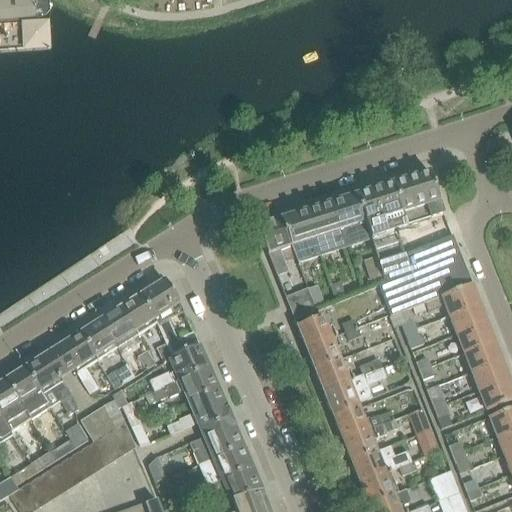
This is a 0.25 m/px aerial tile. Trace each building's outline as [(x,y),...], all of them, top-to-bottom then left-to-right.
[(0,0),(0,21),(39,19),(47,8),(35,0),(0,0)] [(276,117),(327,107),(322,87),(272,98),(276,117)] [(386,186),(356,196),(370,239),(395,232),(400,230),(415,225),(443,216),(429,172),(401,181),(386,186)] [(370,240),(370,239),(356,196),(330,204),(344,249),(370,240)] [(330,204),(306,212),(320,257),(344,249),(330,204)] [(306,212),(280,221),(291,249),(298,264),(320,257),(306,212)] [(283,251),(291,249),(280,221),(257,228),(276,276),(290,270),(283,251)] [(395,232),(370,239),(370,240),(374,253),(376,258),(380,270),(381,273),(383,279),(407,270),(395,232)] [(385,283),(377,286),(389,317),(408,309),(412,308),(423,304),(423,303),(470,284),(457,250),(407,270),(383,279),(384,282),(385,283)] [(380,270),(368,274),(369,277),(372,286),(384,282),(381,274),(381,273),(380,270)] [(173,359),(198,347),(193,335),(177,342),(172,331),(173,330),(169,321),(167,321),(166,318),(173,313),(174,314),(174,313),(172,310),(179,305),(170,290),(166,284),(164,281),(152,289),(142,295),(141,296),(158,324),(167,346),(173,359)] [(330,285),(333,296),(344,293),(341,282),(330,285)] [(470,284),(423,303),(427,313),(445,306),(449,317),(479,306),(470,284)] [(318,287),(309,290),(315,306),(323,304),(318,287)] [(294,321),(295,321),(316,313),(307,290),(285,299),(294,321)] [(158,324),(141,296),(121,309),(138,337),(158,324)] [(423,304),(412,308),(414,315),(425,311),(423,304)] [(457,336),(486,325),(479,306),(449,317),(457,336)] [(121,309),(100,322),(118,350),(122,356),(142,344),(138,337),(121,309)] [(401,327),(404,335),(417,330),(408,309),(389,317),(394,330),(401,327)] [(297,328),(305,350),(336,337),(332,328),(327,329),(323,318),(298,328),(297,328)] [(118,350),(100,322),(98,323),(89,329),(80,335),(98,362),(118,350)] [(345,333),(356,329),(354,322),(351,323),(343,326),(345,333)] [(494,344),(486,325),(457,336),(464,355),(494,344)] [(360,338),(356,329),(345,333),(349,342),(351,342),(360,338)] [(417,330),(404,335),(410,350),(424,344),(421,337),(420,337),(417,330)] [(98,362),(80,335),(79,336),(69,342),(53,352),(68,377),(74,373),(76,376),(98,362)] [(305,350),(314,371),(340,360),(335,350),(340,348),(336,337),(305,350)] [(501,363),(494,344),(464,355),(471,374),(501,363)] [(167,346),(164,348),(157,351),(163,364),(170,361),(173,359),(167,346)] [(155,394),(179,382),(208,370),(198,347),(173,359),(170,361),(176,374),(171,377),(170,374),(150,383),(155,394)] [(26,369),(25,369),(51,411),(63,404),(71,417),(77,413),(78,406),(61,381),(68,377),(53,352),(46,356),(36,363),(26,369)] [(138,359),(146,372),(148,370),(156,366),(147,352),(138,359)] [(415,364),(419,373),(432,368),(428,359),(415,364)] [(340,360),(314,371),(323,393),(353,381),(349,370),(344,372),(340,360)] [(362,377),(381,369),(378,361),(359,369),(362,377)] [(471,374),(479,394),(509,382),(501,363),(471,374)] [(419,373),(422,382),(435,377),(432,368),(419,373)] [(16,375),(6,382),(23,409),(31,423),(51,411),(25,369),(16,375)] [(353,381),(323,393),(332,418),(358,407),(357,405),(362,403),(371,399),(367,389),(366,386),(385,378),(381,369),(362,377),(353,381)] [(185,395),(189,405),(218,392),(208,370),(179,382),(155,394),(144,398),(149,409),(170,399),(171,401),(185,395)] [(108,378),(116,391),(126,385),(117,371),(108,378)] [(82,385),(90,398),(100,392),(91,379),(82,385)] [(0,385),(0,417),(11,436),(31,423),(23,409),(6,382),(0,385)] [(511,402),(511,389),(509,382),(479,394),(486,413),(511,402)] [(434,411),(447,406),(439,387),(426,392),(434,411)] [(118,410),(122,409),(128,406),(121,391),(112,397),(118,410)] [(230,420),(218,392),(189,405),(194,415),(179,422),(179,423),(166,429),(170,437),(198,425),(201,432),(230,420)] [(131,431),(140,427),(142,426),(132,404),(128,406),(122,409),(131,431)] [(447,406),(434,411),(438,421),(450,416),(451,416),(447,406)] [(332,418),(342,442),(393,421),(390,414),(370,422),(368,419),(364,421),(358,407),(332,418)] [(91,416),(105,437),(110,434),(116,430),(102,409),(91,416)] [(511,409),(489,419),(496,438),(511,432),(511,409)] [(409,415),(417,436),(428,431),(420,410),(409,415)] [(81,423),(94,444),(100,441),(105,437),(91,416),(81,423)] [(0,448),(14,440),(11,436),(0,417),(0,448)] [(204,439),(189,445),(198,468),(243,449),(230,420),(201,432),(204,439)] [(342,442),(351,464),(377,452),(373,441),(386,436),(385,435),(397,430),(393,421),(342,442)] [(116,430),(110,434),(123,456),(135,449),(124,425),(125,425),(116,430)] [(148,445),(140,427),(131,431),(139,448),(148,445)] [(437,453),(428,431),(417,436),(426,457),(437,453)] [(511,454),(511,432),(496,438),(504,458),(511,454)] [(113,462),(123,456),(110,434),(105,437),(100,441),(113,462)] [(83,435),(70,443),(75,451),(88,444),(83,435)] [(104,468),(113,462),(100,441),(94,444),(90,446),(104,468)] [(70,443),(51,455),(56,464),(75,451),(70,443)] [(448,447),(451,456),(464,451),(461,443),(448,447)] [(94,474),(104,468),(90,446),(80,453),(94,474)] [(203,480),(191,485),(195,494),(252,470),(243,449),(198,468),(203,480)] [(381,451),(377,452),(351,464),(359,485),(399,468),(410,464),(407,454),(386,463),(381,451)] [(471,469),(464,451),(451,456),(458,474),(471,469)] [(94,474),(80,453),(70,459),(84,481),(94,474)] [(36,476),(56,464),(51,455),(31,468),(36,476)] [(74,487),(84,481),(70,459),(61,465),(74,487)] [(147,468),(154,484),(165,480),(156,459),(147,468)] [(410,464),(399,468),(403,478),(416,472),(413,463),(410,464)] [(64,493),(74,487),(61,465),(51,471),(64,493)] [(11,480),(16,489),(36,476),(31,468),(11,480)] [(261,492),(252,470),(195,494),(199,504),(227,492),(231,503),(232,503),(261,492)] [(55,499),(64,493),(51,471),(41,478),(55,499)] [(359,485),(368,507),(397,494),(388,473),(359,485)] [(41,478),(31,484),(45,505),(55,499),(41,478)] [(0,486),(0,502),(9,498),(18,492),(16,489),(11,480),(0,486)] [(475,481),(463,486),(466,495),(479,490),(475,481)] [(35,511),(45,505),(31,484),(21,490),(35,511)] [(18,492),(9,498),(18,511),(34,511),(35,511),(21,490),(18,492)] [(482,499),(479,490),(466,495),(470,504),(482,499)] [(405,491),(397,494),(368,507),(369,511),(406,511),(404,506),(411,503),(405,491)] [(268,511),(266,504),(261,492),(232,503),(218,509),(219,511),(268,511)] [(465,511),(458,493),(449,497),(455,511),(465,511)] [(161,511),(156,501),(144,505),(146,511),(161,511)]
